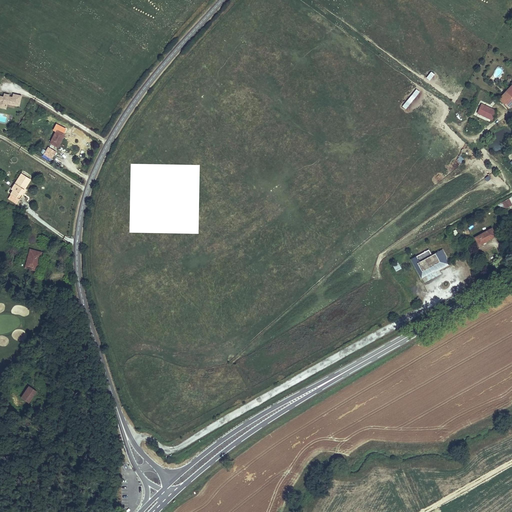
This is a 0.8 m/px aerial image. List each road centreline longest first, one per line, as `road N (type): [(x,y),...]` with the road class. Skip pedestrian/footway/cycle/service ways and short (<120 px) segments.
road 1 (tertiary): [(119,415),(81,295),(79,219),(93,170),(129,107),(221,0)]
road 2 (primary): [(511,277),(290,403)]
road 3 (primary): [(171,493),(290,403)]
road 4 (primary): [(290,403),(241,427),(182,472)]
